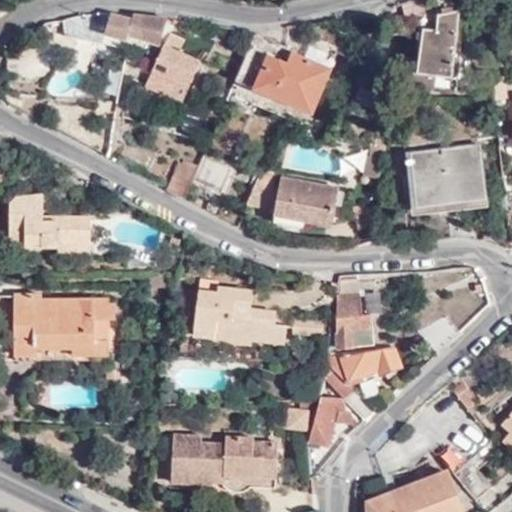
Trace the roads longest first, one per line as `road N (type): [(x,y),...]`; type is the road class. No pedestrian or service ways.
road 1 (residential): [(331,511),(338,481),(509,294),(502,261),(282,254),(12,136),(0,121)]
road 2 (residential): [(0,35),(98,4),(274,21),(375,0)]
